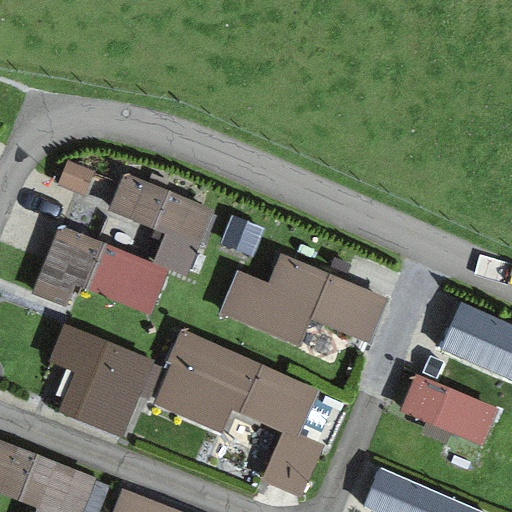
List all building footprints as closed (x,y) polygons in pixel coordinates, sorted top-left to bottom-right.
[(109,206),(120,178),(71,160),(61,189),(109,206)] [(190,276),(217,209),(128,173),(99,243),(61,227),(33,295),(70,310),(80,287),(153,316),(173,269),(190,276)] [(313,322),(368,345),(389,297),(284,253),(271,284),(237,270),(218,313),(302,348),(313,322)] [(302,432),(321,393),(187,325),(148,400),(222,437),(235,413),(282,437),(259,481),(298,501),(327,444),(302,432)] [(73,326),(42,408),(127,441),(159,359),(73,326)] [(511,343),(492,400),(511,407),(511,343)] [(486,446),(500,408),(412,377),(399,415),(486,446)] [(453,511),(458,499),(380,470),(364,511),(453,511)] [(189,511),(127,484),(114,511),(189,511)]
